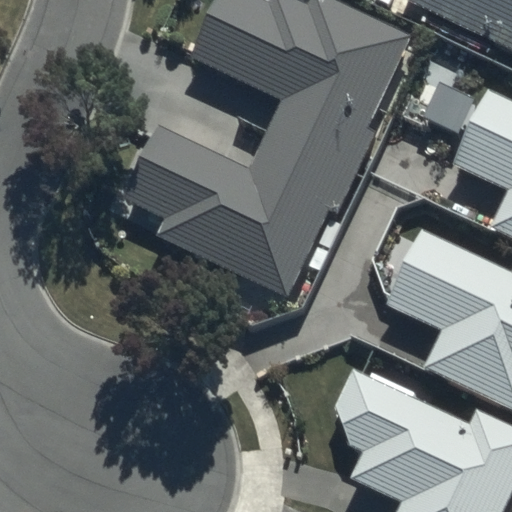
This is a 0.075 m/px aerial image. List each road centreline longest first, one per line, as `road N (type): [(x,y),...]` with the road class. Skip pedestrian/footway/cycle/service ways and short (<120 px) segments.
road 1 (residential): [(75,0),(55,84),(0,210)]
road 2 (residential): [(0,352),(12,406),(109,459)]
